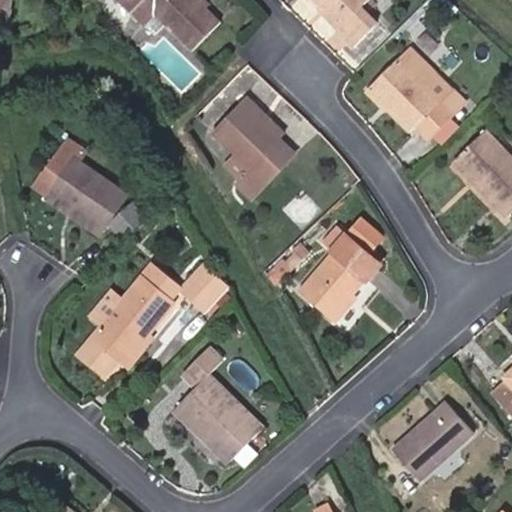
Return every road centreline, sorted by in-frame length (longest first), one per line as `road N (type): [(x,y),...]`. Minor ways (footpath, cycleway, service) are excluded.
road 1 (residential): [(468,309),(231,511)]
road 2 (residential): [(311,77),(326,109),(389,175),(468,309)]
road 3 (residential): [(46,405),(182,511)]
road 4 (residential): [(35,274),(22,368),(46,405)]
